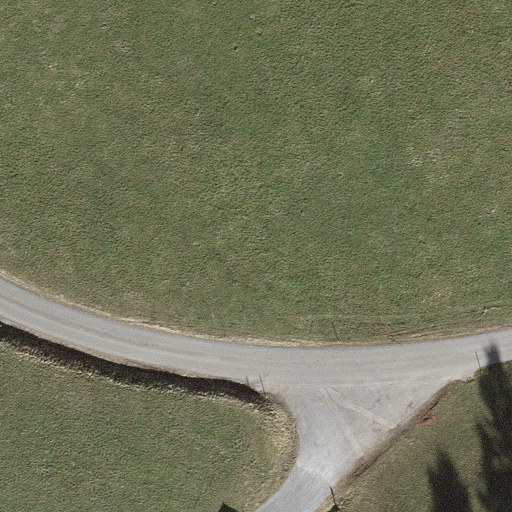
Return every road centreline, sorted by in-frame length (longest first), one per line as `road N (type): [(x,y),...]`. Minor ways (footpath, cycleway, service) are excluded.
road 1 (unclassified): [(511,345),(348,364),(199,355),(64,325),(0,294)]
road 2 (track): [(284,511),(324,463),(348,364)]
